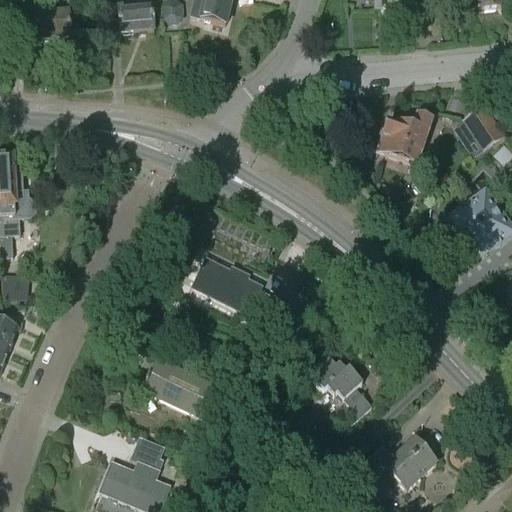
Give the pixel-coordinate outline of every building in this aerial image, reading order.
[(148,0),(149,9),(115,12),(117,38),(152,36),(150,13),(160,12),(159,0),(148,0)] [(193,0),(189,21),(224,29),(230,0),(193,0)] [(475,0),(477,15),(499,12),(497,0),(475,0)] [(45,9),(31,10),(34,45),(71,42),(69,19),(76,18),(75,5),(65,6),(66,14),(45,16),(45,9)] [(168,5),(162,12),(162,24),(168,30),(176,29),(181,23),(180,10),(174,5),(168,5)] [(93,31),(79,32),(80,45),(94,44),(93,31)] [(482,112),(462,125),(482,155),(502,142),(482,112)] [(385,128),(375,157),(416,171),(432,124),(415,119),(410,131),(391,125),(386,123),(385,128)] [(10,163),(0,163),(0,263),(11,263),(10,241),(18,241),(17,224),(28,223),(33,218),(33,208),(28,204),(22,204),(20,177),(17,175),(11,175),(10,163)] [(396,187),(381,201),(395,217),(410,203),(396,187)] [(480,193),(442,221),(473,264),(510,238),(480,193)] [(205,264),(191,292),(246,319),(244,324),(256,330),(270,300),(259,295),(261,291),(205,264)] [(25,303),(25,279),(2,278),(1,303),(25,303)] [(0,354),(7,358),(17,334),(0,326),(0,354)] [(326,363),(307,381),(321,397),(324,394),(331,401),(334,398),(346,412),(333,424),(343,435),(369,411),(354,393),(360,387),(346,372),(343,375),(336,368),(333,370),(326,363)] [(155,364),(142,395),(209,425),(223,394),(155,364)] [(379,451),(359,470),(374,487),(386,476),(404,495),(434,466),(413,443),(391,463),(379,451)] [(136,446),(129,465),(154,475),(158,477),(162,466),(165,458),(136,446)] [(110,469),(98,497),(135,511),(159,511),(168,492),(110,469)] [(267,503),(259,511),(284,511),(279,508),(277,510),(267,503)]
